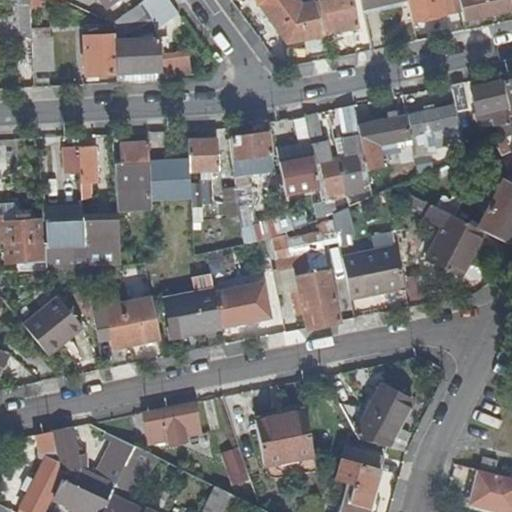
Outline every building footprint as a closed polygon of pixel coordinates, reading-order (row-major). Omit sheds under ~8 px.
[(19,36),(33,35),(33,26),(31,0),(7,0),(17,4),(19,36)] [(150,15),(169,0),(143,0),(113,24),(114,33),(114,35),(137,23),(139,24),(150,15)] [(159,27),(179,11),(170,0),(169,0),(150,15),(159,27)] [(287,42),(323,33),(316,1),(300,5),(296,0),(260,0),(258,2),(287,42)] [(351,0),(315,0),(316,1),(323,33),(358,25),(351,0)] [(407,0),(413,21),(462,9),(460,0),(407,0)] [(511,3),(511,0),(460,0),(462,9),(464,20),(511,8),(511,3)] [(50,25),(33,26),(33,35),(36,77),(52,76),(50,25)] [(86,74),(117,73),(114,40),(114,35),(114,33),(84,36),(86,74)] [(117,73),(160,70),(158,37),(114,40),(117,73)] [(161,80),(160,70),(117,73),(118,82),(161,80)] [(470,108),(465,81),(452,84),(458,111),(470,108)] [(496,119),(511,116),(509,106),(503,82),(473,89),(477,110),(493,107),(494,113),(496,119)] [(419,107),(416,92),(403,95),(406,110),(419,107)] [(353,134),(343,136),(347,154),(340,156),(333,158),(329,139),(317,142),(322,135),(318,112),(305,115),(312,144),(313,152),(316,162),(324,160),(331,193),(342,191),(343,196),(354,194),(353,189),(364,186),(359,164),(367,162),(358,124),(354,105),(343,107),(347,130),(352,129),(353,134)] [(457,124),(454,105),(410,114),(414,132),(457,124)] [(347,130),(343,107),(337,108),(343,136),(353,134),(352,129),(347,130)] [(478,116),(494,113),(493,107),(477,110),(478,116)] [(407,114),(358,124),(367,162),(368,170),(385,166),(381,143),(412,137),(407,114)] [(232,137),(235,160),(272,154),(268,132),(232,137)] [(336,138),(340,156),(347,154),(343,136),(336,138)] [(201,182),(191,183),(192,198),(194,222),(204,221),(203,205),(214,204),(211,170),(220,169),(218,137),(189,139),(190,159),(191,172),(200,171),(201,182)] [(511,152),(506,140),(496,145),(501,157),(511,152)] [(118,190),(152,188),(151,162),(150,142),(120,144),(122,164),(116,164),(118,190)] [(312,144),(277,151),(279,159),(313,152),(312,144)] [(96,146),(79,146),(81,183),(98,182),(96,146)] [(287,197),(322,189),(316,162),(313,152),(279,159),(287,197)] [(274,166),(272,154),(235,160),(237,171),(274,166)] [(153,200),(192,198),(191,183),(191,172),(190,159),(151,162),(152,188),(153,200)] [(200,171),(191,172),(191,183),(201,182),(200,171)] [(511,183),(504,180),(479,229),(485,233),(509,245),(511,238),(511,183)] [(401,205),(424,216),(429,205),(407,194),(401,205)] [(253,198),(239,200),(244,234),(258,232),(253,198)] [(450,215),(430,204),(429,205),(424,216),(421,220),(442,230),(450,215)] [(348,207),(334,212),(336,220),(338,233),(354,228),(348,207)] [(21,211),(17,214),(17,221),(4,222),(5,242),(6,263),(14,262),(15,270),(28,271),(40,270),(47,270),(44,220),(30,221),(29,214),(25,211),(21,211)] [(462,278),(485,233),(479,229),(450,215),(442,230),(439,236),(424,229),(415,248),(430,255),(427,261),(462,278)] [(109,219),(84,220),(85,246),(86,264),(122,261),(121,233),(110,234),(109,219)] [(49,248),(85,246),(84,220),(47,222),(49,248)] [(295,266),(308,328),(315,326),(324,324),(341,321),(327,253),(332,252),(331,248),(326,249),(325,245),(340,242),(338,233),(336,220),(320,223),(322,233),(274,246),(277,259),(283,259),(285,268),(295,266)] [(140,254),(139,244),(126,246),(128,256),(140,254)] [(397,245),(343,256),(352,297),(406,287),(397,245)] [(219,257),(207,259),(212,280),(223,277),(219,257)] [(255,287),(263,285),(261,275),(252,277),(255,287)] [(172,335),(222,324),(212,280),(194,284),(195,293),(165,299),(172,335)] [(270,315),(263,285),(255,287),(227,293),(234,323),(270,315)] [(103,290),(90,293),(98,330),(110,327),(114,347),(161,337),(152,298),(106,308),(103,290)] [(58,296),(23,324),(49,356),(84,328),(58,296)] [(362,408),(341,402),(349,417),(360,439),(389,447),(414,400),(383,383),(378,392),(372,389),(362,408)] [(148,432),(149,432),(169,428),(181,425),(192,423),(199,422),(195,403),(144,413),(148,432)] [(256,414),(257,419),(306,410),(305,404),(256,414)] [(265,464),(315,454),(306,410),(257,419),(265,464)] [(194,432),(192,423),(181,425),(183,434),(194,432)] [(79,457),(73,428),(53,432),(57,448),(60,463),(63,477),(64,479),(109,501),(126,465),(136,446),(117,436),(98,475),(91,473),(87,455),(79,457)] [(173,441),(169,428),(149,432),(152,445),(173,441)] [(40,451),(57,448),(53,432),(32,436),(33,442),(38,442),(40,451)] [(141,473),(150,453),(136,446),(126,465),(141,473)] [(229,482),(245,477),(236,448),(220,453),(229,482)] [(346,481),(337,511),(369,511),(385,459),(346,448),(338,479),(346,481)] [(207,456),(193,450),(183,469),(198,477),(207,456)] [(45,511),(61,480),(63,477),(60,463),(47,457),(35,480),(28,494),(19,511),(45,511)] [(486,457),(484,467),(497,470),(500,461),(486,457)] [(511,511),(511,477),(481,470),(473,503),(504,511),(511,511)] [(20,491),(28,494),(35,480),(27,476),(20,491)] [(55,496),(88,511),(103,511),(108,503),(109,501),(64,479),(55,496)] [(201,511),(222,511),(231,493),(217,486),(204,511),(203,511),(201,511)] [(111,500),(116,503),(120,495),(114,493),(111,500)] [(241,511),(247,501),(231,493),(222,511),(241,511)] [(128,511),(108,503),(103,511),(128,511)]
